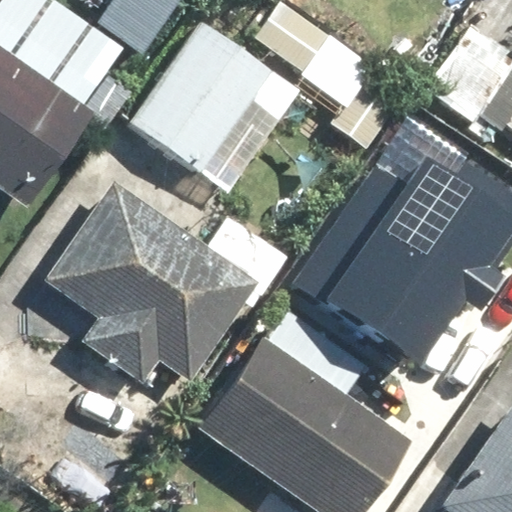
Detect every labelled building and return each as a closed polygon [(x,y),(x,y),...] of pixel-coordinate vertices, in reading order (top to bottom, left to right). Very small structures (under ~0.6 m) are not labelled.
[(196,175),(264,80),(195,31),(127,126),(196,175)] [(491,133),(511,99),(511,63),(466,34),(428,94),(491,133)] [(0,57),(0,201),(18,215),(87,121),(0,57)] [(365,155),(281,287),(404,365),(500,215),(408,157),(396,175),(365,155)] [(252,287),(104,190),(36,294),(185,390),(252,287)] [(463,308),(453,302),(413,364),(464,397),(511,322),(511,319),(472,294),(463,308)] [(346,511),(397,436),(262,347),(205,433),(323,511),(346,511)] [(448,511),(511,511),(511,426),(501,421),(448,511)]
